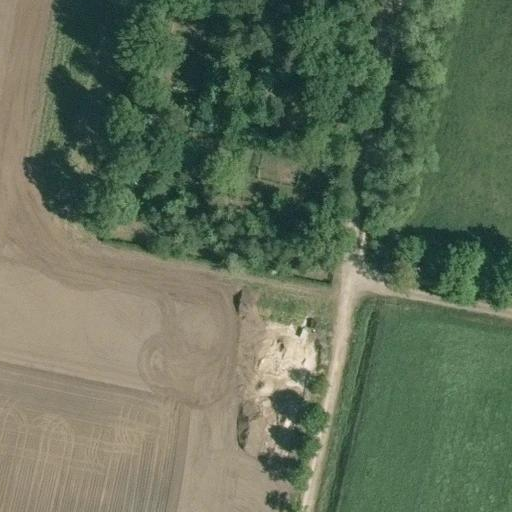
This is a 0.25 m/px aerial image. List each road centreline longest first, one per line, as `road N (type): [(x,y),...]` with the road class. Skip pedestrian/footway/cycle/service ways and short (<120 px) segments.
road 1 (track): [(354,283),(393,0)]
road 2 (track): [(309,511),(354,283)]
road 3 (track): [(511,314),(354,283)]
